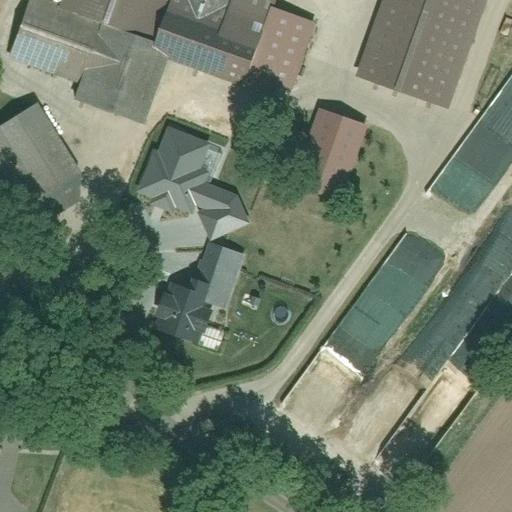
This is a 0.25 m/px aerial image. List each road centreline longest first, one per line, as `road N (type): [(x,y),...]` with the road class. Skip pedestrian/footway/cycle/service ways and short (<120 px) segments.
road 1 (unclassified): [(163,413),(0,254)]
road 2 (unclassified): [(0,423),(100,428),(163,413)]
road 3 (unclassified): [(293,511),(163,413)]
